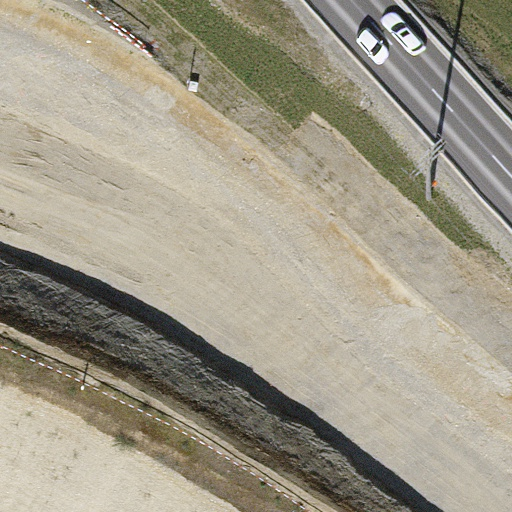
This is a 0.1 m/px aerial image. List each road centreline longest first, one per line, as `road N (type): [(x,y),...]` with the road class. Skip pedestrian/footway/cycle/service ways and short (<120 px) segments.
road 1 (primary): [(132,248),(303,355),(511,509)]
road 2 (primary): [(511,179),(350,0)]
road 3 (primary): [(132,248),(0,144)]
road 4 (primary): [(0,216),(132,248)]
